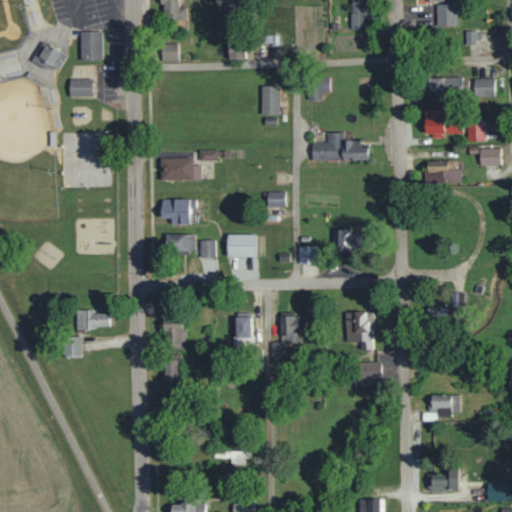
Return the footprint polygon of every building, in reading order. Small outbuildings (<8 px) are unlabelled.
[(178,0),(160,0),(161,20),(172,19),(172,26),(186,26),(186,8),(178,8),(178,0)] [(216,0),(217,9),(240,8),(239,0),(216,0)] [(350,0),(350,29),(366,29),(366,0),(350,0)] [(436,4),(436,26),(457,26),(456,3),(436,4)] [(79,29),(79,58),(101,58),(101,29),(79,29)] [(481,42),(481,31),(465,31),(465,42),(481,42)] [(44,38),(33,56),(55,70),(66,51),(44,38)] [(245,59),(245,39),(229,40),(229,60),(245,59)] [(178,43),(163,44),(164,60),(179,59),(178,43)] [(71,78),(92,78),(92,97),(71,97),(71,78)] [(430,93),(467,93),(466,78),(429,78),(430,93)] [(495,96),(495,78),(474,78),(474,96),(495,96)] [(280,115),(280,86),(262,86),(261,114),(280,115)] [(446,109),(425,110),(426,135),(465,134),(464,117),(446,118),(446,109)] [(484,142),(485,122),(468,122),(467,141),(484,142)] [(343,132),(327,132),(327,142),(312,142),(312,160),(369,159),(369,141),(343,142),(343,132)] [(500,165),(500,148),(479,148),(479,165),(500,165)] [(199,160),(218,160),(218,149),(199,150),(199,160)] [(160,158),(161,180),(201,179),(201,165),(193,165),(192,157),(160,158)] [(461,182),(460,160),(427,161),(428,183),(461,182)] [(268,207),(285,206),(285,191),(267,192),(268,207)] [(162,199),(161,218),(171,218),(171,224),(190,224),(190,208),(196,208),(196,199),(162,199)] [(332,251),(362,251),(362,233),(353,233),(353,230),(332,230),(332,251)] [(166,233),(166,252),(194,252),(194,234),(166,233)] [(256,234),(227,234),(228,257),(256,256),(256,234)] [(200,258),(216,257),(215,239),(200,240),(200,258)] [(299,264),(318,264),(317,246),(299,247),(299,264)] [(448,307),(428,307),(428,317),(448,318),(448,307)] [(76,329),(109,328),(109,313),(94,313),(93,310),(76,310),(76,329)] [(345,312),(346,342),(360,342),(361,351),(372,350),(371,323),(374,323),(373,311),(345,312)] [(271,357),(295,356),(294,335),(306,335),(305,314),(280,314),(281,342),(270,342),(271,357)] [(164,349),(183,349),(185,318),(165,317),(164,349)] [(252,346),(252,317),(236,318),(236,337),(232,337),(233,346),(252,346)] [(165,381),(177,381),(177,362),(166,361),(165,381)] [(360,362),(360,385),(381,384),(381,361),(360,362)] [(460,395),(428,395),(428,410),(438,410),(438,416),(451,416),(451,412),(460,412),(460,395)] [(422,420),(437,420),(436,411),(422,412),(422,420)] [(427,474),(428,491),(460,490),(459,466),(444,467),(444,474),(427,474)] [(488,502),(510,501),(509,483),(488,484),(488,502)] [(359,500),(359,511),(383,511),(383,499),(359,500)] [(172,504),(172,511),(205,511),(205,503),(172,504)] [(232,511),(254,511),(254,503),(232,503),(232,511)]
